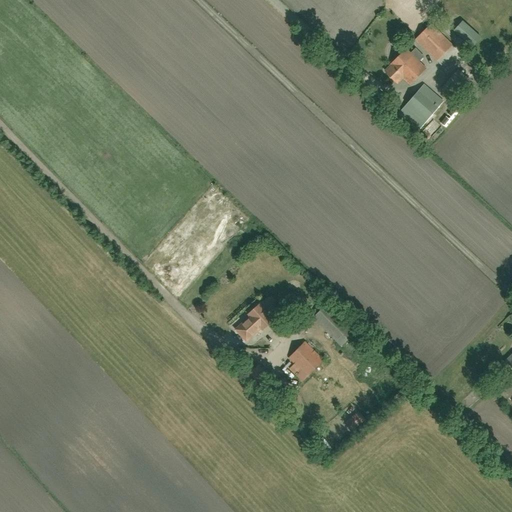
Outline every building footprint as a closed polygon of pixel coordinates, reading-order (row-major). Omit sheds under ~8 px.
[(475,44),(484,34),(466,18),(457,28),(475,44)] [(431,24),(415,40),(437,61),(452,45),(431,24)] [(410,85),(426,69),(406,49),(390,65),(385,71),(397,83),(403,78),(410,85)] [(452,98),(469,79),(458,70),(442,89),(452,98)] [(423,85),(396,114),(399,116),(401,114),(409,121),(410,120),(419,128),(442,102),(423,85)] [(436,121),(429,128),(435,133),(442,126),(436,121)] [(249,314),(251,316),(236,329),(247,341),(261,328),(263,329),(274,319),(261,304),(249,314)] [(341,347),(356,333),(328,304),(313,318),(341,347)] [(291,326),(299,319),(293,312),(285,319),(291,326)] [(307,376),(323,361),(305,342),(289,357),(307,376)] [(263,391),(274,380),(258,365),(248,375),(263,391)] [(511,398),(511,373),(499,386),(511,398)] [(353,430),(366,420),(358,412),(346,422),(353,430)]
